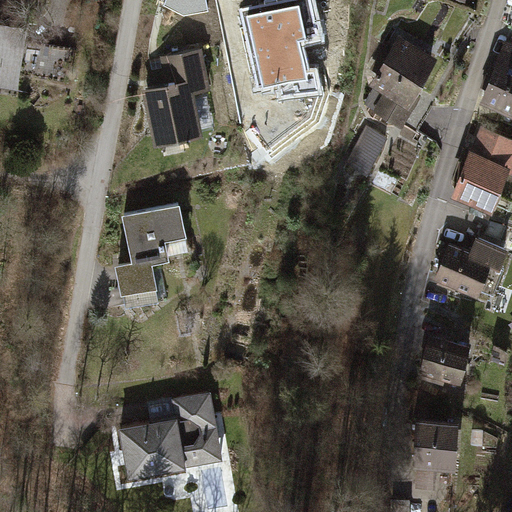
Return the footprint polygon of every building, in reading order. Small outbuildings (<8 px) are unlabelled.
[(326,27),(320,0),(271,0),(262,2),(265,18),(246,22),(260,90),(315,79),(305,31),(326,27)] [(33,40),(35,28),(0,22),(0,90),(29,95),(32,76),(75,82),(81,47),(33,40)] [(351,93),(398,121),(438,54),(391,26),(351,93)] [(164,138),(215,127),(206,86),(219,83),(209,37),(168,46),(174,73),(151,79),(164,138)] [(511,43),(490,97),(511,106),(511,43)] [(511,140),(482,128),(455,193),(491,207),(511,154),(511,140)] [(370,173),(390,138),(377,130),(357,166),(370,173)] [(104,140),(68,160),(73,169),(109,149),(104,140)] [(187,194),(128,208),(138,251),(117,256),(126,296),(169,287),(160,249),(198,240),(187,194)] [(507,249),(477,237),(471,252),(450,244),(436,279),(477,295),(490,264),(499,267),(507,249)] [(433,335),(421,373),(466,386),(478,348),(433,335)] [(147,418),(122,423),(131,471),(233,451),(221,389),(144,403),(147,418)] [(462,425),(415,426),(416,470),(463,470),(462,425)]
